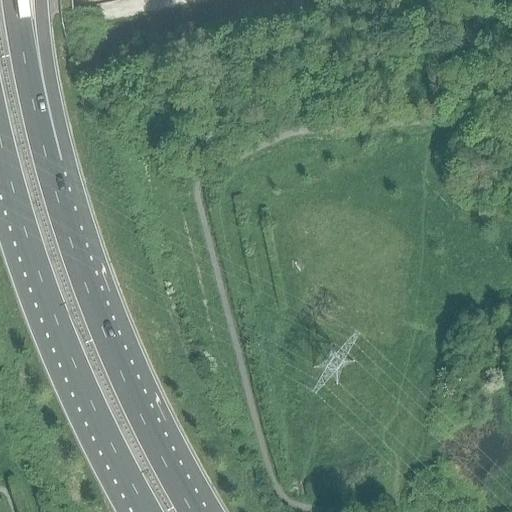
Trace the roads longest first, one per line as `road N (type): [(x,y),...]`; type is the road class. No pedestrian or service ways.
road 1 (trunk): [(0,148),(65,351),(148,511)]
road 2 (trunk): [(193,511),(99,318),(47,164)]
road 3 (trunk): [(47,164),(14,0)]
road 4 (trunk): [(47,164),(38,0)]
